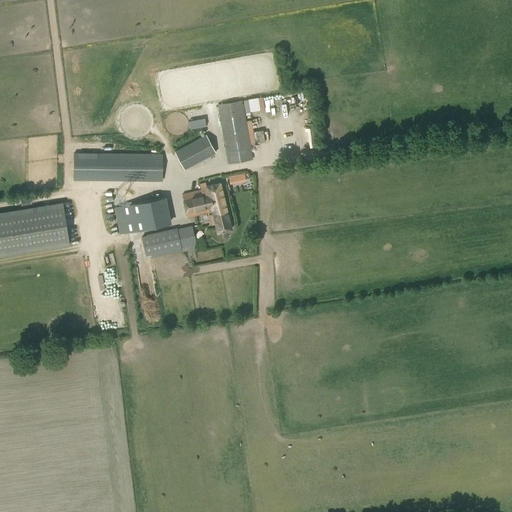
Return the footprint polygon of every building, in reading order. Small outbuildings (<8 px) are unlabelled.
[(252,160),(242,101),(218,105),(228,164),(252,160)] [(206,135),(175,151),(184,169),(215,152),(206,135)] [(74,153),(73,180),(161,181),(162,155),(74,153)] [(245,181),(244,173),(237,174),(238,182),(245,181)] [(201,190),(182,195),(188,218),(212,212),(217,233),(231,230),(220,183),(206,186),(205,183),(199,184),(201,190)] [(146,197),(119,203),(126,234),(169,224),(167,216),(162,193),(146,197)] [(62,202),(0,212),(0,255),(69,245),(62,202)] [(196,244),(194,237),(181,239),(178,228),(143,235),(147,255),(196,244)]
